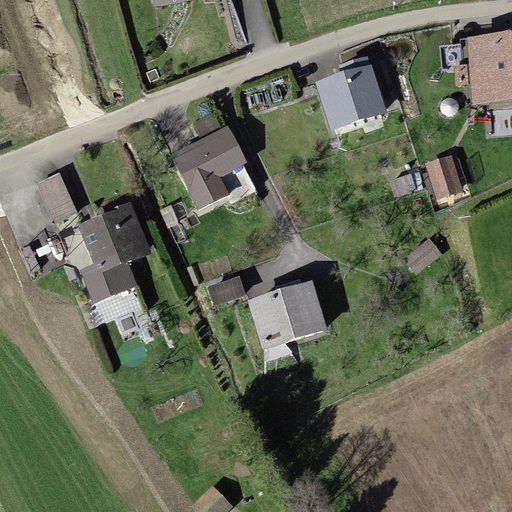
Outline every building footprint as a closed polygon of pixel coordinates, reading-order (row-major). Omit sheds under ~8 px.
[(366,67),(319,80),(333,131),(380,118),(366,67)] [(223,134),(173,158),(197,210),(218,200),(209,180),(238,166),(223,134)] [(62,175),(36,186),(54,229),(80,218),(62,175)] [(81,233),(96,268),(143,248),(128,212),(81,233)] [(431,242),(409,258),(423,276),(445,260),(431,242)] [(309,287),(252,302),(263,344),(320,329),(309,287)] [(210,492),(197,505),(204,511),(225,511),(228,509),(210,492)]
